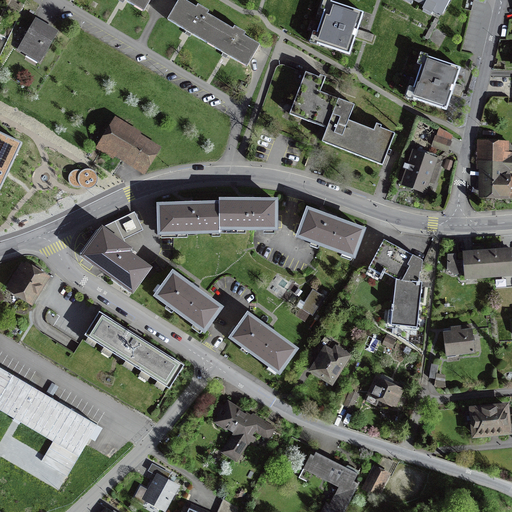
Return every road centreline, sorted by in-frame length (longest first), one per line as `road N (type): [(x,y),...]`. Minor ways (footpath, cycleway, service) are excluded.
road 1 (residential): [(48,232),(154,184),(222,173),(270,176),(387,214),(452,225)]
road 2 (residential): [(452,225),(501,0)]
road 3 (residential): [(48,232),(58,257),(88,285),(211,361)]
road 4 (residential): [(211,361),(291,413),(401,453)]
road 5 (residential): [(75,511),(145,444),(211,361)]
